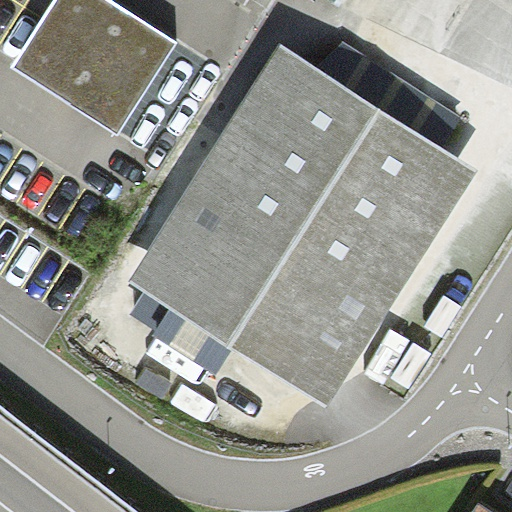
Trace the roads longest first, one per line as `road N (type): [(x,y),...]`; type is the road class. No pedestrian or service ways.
road 1 (residential): [(459,380),(395,448),(301,487),(241,486),(190,477),(133,446),(0,346)]
road 2 (unknown): [(0,62),(147,164)]
